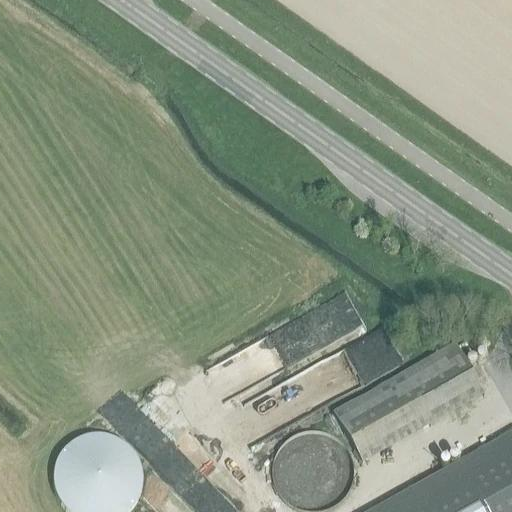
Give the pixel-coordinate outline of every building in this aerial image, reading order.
[(336,333),(341,345),(365,334),(347,296),(250,342),(262,368),(336,333)] [(363,382),(402,363),(385,328),(346,346),(363,382)] [(352,457),(474,388),(452,350),(330,419),(352,457)] [(136,409),(117,428),(180,491),(199,471),(136,409)] [(511,511),(511,434),(373,511),(511,511)]
